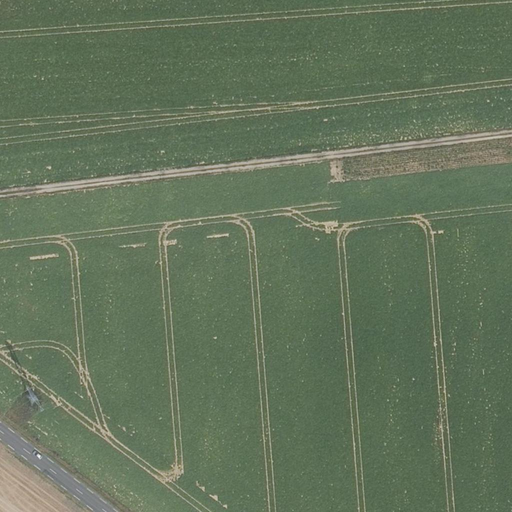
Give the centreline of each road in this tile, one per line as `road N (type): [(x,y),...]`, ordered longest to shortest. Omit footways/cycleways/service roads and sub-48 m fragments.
road 1 (track): [(0,196),(511,135)]
road 2 (tertiary): [(105,511),(0,431)]
